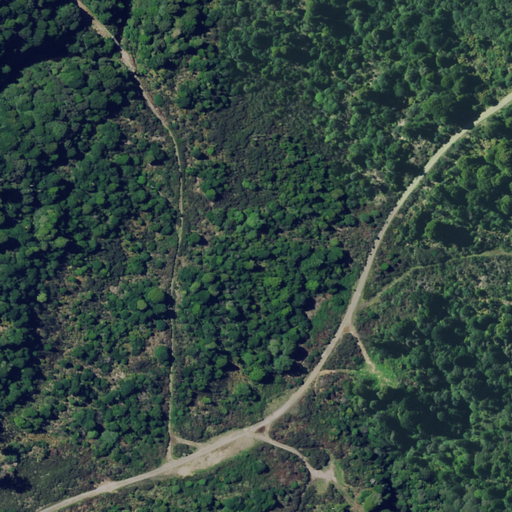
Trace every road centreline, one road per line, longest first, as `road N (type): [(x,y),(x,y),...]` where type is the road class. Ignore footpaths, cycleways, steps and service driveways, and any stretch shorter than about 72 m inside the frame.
road 1 (unclassified): [(511,78),(417,146),(337,265),(314,330),(271,391),(188,447),(31,511)]
road 2 (track): [(188,447),(174,215),(160,134),(146,105),(48,0)]
road 3 (track): [(511,250),(473,226),(400,257),(314,330)]
